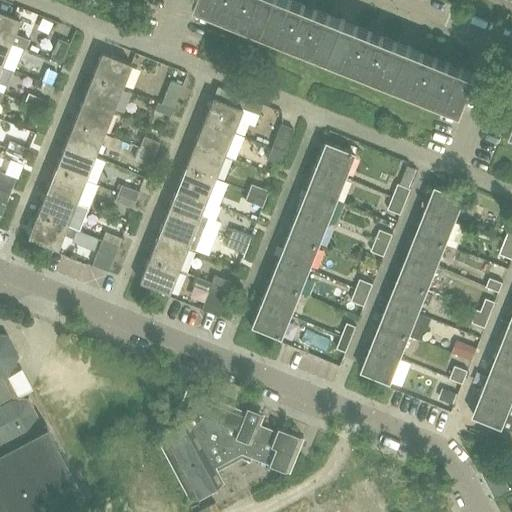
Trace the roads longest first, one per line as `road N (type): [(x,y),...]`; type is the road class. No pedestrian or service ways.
road 1 (residential): [(482,511),(442,448),(0,272)]
road 2 (residential): [(36,0),(456,166)]
road 3 (residential): [(456,166),(502,43)]
